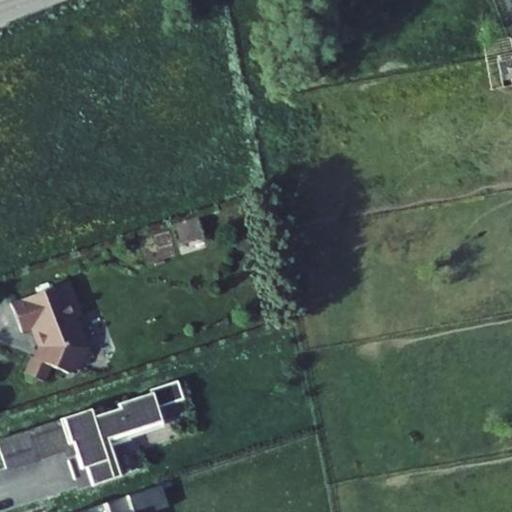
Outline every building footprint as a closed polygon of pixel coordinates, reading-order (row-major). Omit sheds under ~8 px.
[(179,252),(205,248),(201,219),(174,223),(179,252)] [(53,357),(70,365),(75,362),(86,339),(75,309),(83,306),(71,273),(13,293),(24,322),(38,317),(45,337),(40,349),(34,346),(26,363),(46,372),(53,357)] [(180,394),(175,376),(147,384),(149,388),(115,398),(116,402),(118,407),(91,415),(90,410),(87,402),(58,411),(65,436),(70,435),(78,461),(85,459),(90,478),(115,470),(105,438),(126,431),(125,425),(158,416),(154,402),(180,394)] [(118,407),(116,402),(90,410),(91,415),(118,407)] [(27,420),(0,428),(0,448),(3,458),(35,449),(27,420)] [(82,511),(78,511),(154,511),(168,508),(161,486),(127,497),(132,511),(82,511)]
